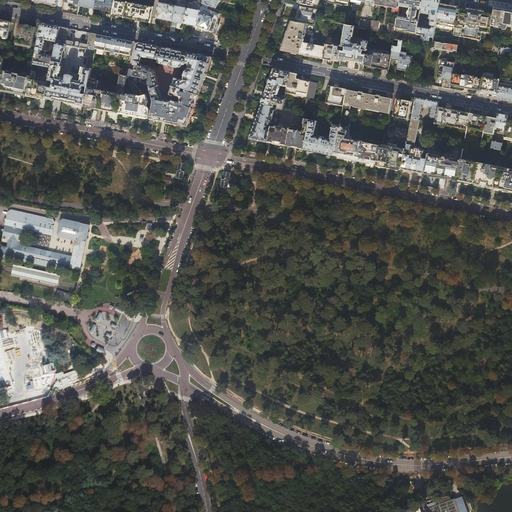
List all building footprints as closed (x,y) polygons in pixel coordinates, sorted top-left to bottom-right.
[(80,0),(80,5),(88,7),(95,8),(96,0),(80,0)] [(96,0),(95,8),(101,9),(104,10),(105,0),(96,0)] [(105,0),(104,10),(109,11),(113,12),(116,0),(115,0),(105,0)] [(116,0),(113,12),(113,13),(118,14),(121,15),(121,16),(124,16),(124,17),(125,18),(126,16),(131,17),(151,22),(154,8),(128,2),(128,1),(127,1),(124,1),(123,2),(116,0)] [(175,5),(176,2),(170,1),(169,4),(165,4),(166,1),(164,1),(164,0),(160,0),(160,2),(159,2),(156,18),(165,20),(172,21),(175,5)] [(401,0),(375,0),(375,5),(400,9),(400,6),(401,0)] [(422,0),(401,0),(400,6),(410,8),(410,10),(409,11),(408,12),(408,13),(408,14),(409,15),(408,17),(398,16),(397,24),(396,30),(417,34),(418,26),(419,21),(419,19),(417,19),(418,9),(421,10),(422,0)] [(440,0),(422,0),(421,10),(419,19),(419,21),(421,21),(423,20),(424,14),(429,14),(429,15),(430,15),(429,19),(431,19),(430,24),(431,26),(432,26),(432,27),(430,28),(418,26),(417,34),(424,36),(424,40),(429,41),(434,41),(436,25),(440,3),(440,1),(440,0)] [(440,3),(436,25),(454,28),(458,10),(458,9),(453,8),(449,7),(450,5),(440,3)] [(175,5),(172,21),(179,22),(185,23),(186,17),(183,16),(184,14),(186,14),(188,7),(175,5)] [(315,25),(315,20),(312,20),(312,19),(312,17),(313,12),(315,13),(315,14),(316,14),(317,9),(302,6),(300,6),(299,9),(302,10),(301,13),(301,18),(299,17),(299,18),(298,21),(299,22),(308,23),(315,25)] [(186,17),(185,23),(193,25),(197,26),(201,10),(188,7),(186,14),(189,15),(189,17),(186,17)] [(201,10),(197,26),(194,38),(199,39),(201,30),(199,29),(201,29),(201,27),(205,29),(209,30),(211,26),(212,22),(214,17),(206,14),(208,9),(202,7),(201,10)] [(511,10),(495,7),(494,14),(493,15),(491,26),(497,27),(497,25),(511,27),(511,25),(511,10)] [(458,10),(454,28),(453,33),(481,39),(483,31),(490,32),(491,26),(493,15),(484,14),(485,12),(485,11),(476,10),(466,8),(466,9),(465,12),(458,10)] [(371,29),(372,21),(361,19),(359,27),(365,28),(371,29)] [(304,42),(308,23),(299,22),(292,20),(289,30),(283,44),(281,50),(294,52),(315,57),(323,58),(325,46),(304,42)] [(380,22),(372,20),(372,21),(371,29),(370,30),(378,31),(380,22)] [(7,38),(10,23),(6,22),(4,21),(3,22),(0,21),(0,36),(2,36),(2,37),(7,38)] [(61,27),(42,23),(34,64),(53,68),(55,56),(45,54),(44,54),(42,54),(43,51),(43,52),(43,51),(44,51),(46,40),(58,42),(61,27)] [(395,34),(396,30),(397,24),(395,23),(395,24),(390,24),(388,33),(395,34)] [(16,43),(32,46),(36,27),(33,27),(23,25),(20,24),(16,43)] [(349,25),(346,24),(342,44),(342,46),(345,47),(345,49),(342,49),(340,60),(345,61),(346,59),(352,60),(359,62),(359,64),(364,65),(366,54),(363,54),(363,50),(367,51),(367,49),(368,41),(363,40),(362,45),(359,44),(360,43),(358,43),(358,44),(353,43),(351,41),(352,36),(353,36),(355,26),(349,25)] [(73,45),(74,42),(73,41),(67,40),(69,28),(61,27),(58,42),(55,56),(53,68),(51,75),(51,77),(50,80),(54,81),(53,87),(49,87),(47,98),(54,100),(54,99),(63,100),(64,101),(65,101),(66,101),(67,102),(68,102),(69,101),(77,103),(77,104),(85,106),(87,94),(83,93),(84,86),(88,87),(90,77),(92,69),(96,49),(99,34),(91,33),(88,44),(81,43),(80,46),(76,46),(73,45)] [(134,41),(99,34),(96,49),(132,56),(134,41)] [(401,52),(403,41),(399,40),(398,47),(395,46),(395,45),(393,44),(391,55),(391,59),(394,60),(397,60),(397,59),(400,59),(401,52)] [(448,44),(437,42),(436,48),(452,51),(452,49),(457,50),(458,45),(451,44),(448,44)] [(212,57),(175,50),(151,45),(143,43),(140,57),(137,56),(135,65),(137,65),(136,70),(146,72),(146,75),(151,76),(150,83),(149,89),(152,102),(152,103),(149,118),(158,120),(178,124),(188,126),(190,121),(193,111),(198,97),(208,70),(212,58),(212,57)] [(342,46),(342,44),(341,44),(341,46),(338,45),(338,46),(336,45),(336,44),(333,44),(333,45),(326,43),(325,46),(323,58),(324,58),(331,60),(339,61),(339,60),(340,60),(342,49),(342,46)] [(499,56),(504,57),(504,56),(505,52),(508,53),(511,53),(511,52),(511,49),(501,47),(499,56)] [(366,54),(364,65),(376,67),(389,70),(391,59),(391,55),(370,51),(369,55),(366,54)] [(410,71),(413,56),(407,55),(407,53),(401,52),(400,59),(398,69),(404,70),(410,71)] [(445,78),(443,87),(445,88),(450,89),(451,84),(453,73),(455,63),(449,62),(449,61),(448,61),(448,60),(441,59),(439,74),(442,74),(442,77),(445,78)] [(132,69),(129,69),(129,70),(128,76),(127,79),(150,83),(151,76),(146,75),(146,72),(136,70),(134,70),(132,69)] [(283,109),(286,93),(290,72),(274,69),(268,86),(262,103),(272,106),(274,107),(275,104),(279,105),(278,108),(281,109),(283,109)] [(28,95),(32,76),(6,71),(2,90),(15,92),(28,95)] [(37,72),(33,71),(32,76),(28,95),(36,96),(47,98),(49,87),(50,83),(35,80),(37,72)] [(290,72),(286,93),(306,97),(306,99),(307,99),(313,100),(317,83),(306,81),(297,79),(298,74),(290,72)] [(465,76),(453,73),(451,84),(459,85),(474,88),(480,90),(482,79),(478,78),(478,77),(476,77),(476,78),(470,77),(469,77),(469,76),(467,75),(466,76),(466,75),(466,76),(465,76)] [(102,90),(98,108),(108,110),(120,113),(124,94),(127,79),(128,76),(126,76),(121,75),(118,87),(119,88),(119,89),(119,91),(117,93),(102,90)] [(482,79),(480,90),(488,91),(497,93),(499,83),(500,79),(499,79),(499,80),(482,76),(482,79)] [(94,78),(90,77),(88,87),(87,94),(85,106),(92,107),(98,108),(102,90),(97,89),(99,80),(93,79),(94,78)] [(511,85),(499,83),(497,93),(496,98),(511,101),(511,85)] [(338,87),(329,86),(326,102),(330,103),(330,102),(338,104),(338,105),(343,106),(347,90),(347,89),(338,87)] [(340,125),(334,155),(356,160),(376,163),(380,145),(366,142),(366,138),(360,137),(360,141),(345,138),(348,123),(350,111),(345,110),(346,106),(350,104),(389,112),(392,99),(369,94),(347,90),(343,106),(340,125)] [(149,118),(152,103),(149,104),(149,102),(147,95),(146,94),(142,95),(138,95),(136,94),(134,94),(131,93),(127,93),(127,94),(124,94),(120,113),(134,115),(149,118)] [(438,102),(415,97),(409,132),(405,150),(401,168),(413,171),(424,173),(428,155),(429,151),(424,150),(422,149),(421,149),(420,148),(419,147),(418,147),(416,147),(415,147),(414,147),(413,148),(411,147),(411,146),(413,146),(414,145),(420,116),(422,106),(431,108),(429,117),(435,119),(437,107),(438,102)] [(403,102),(396,100),(393,115),(407,118),(410,104),(403,102)] [(272,119),(274,110),(272,109),(272,106),(262,103),(253,130),(250,139),(260,140),(268,142),(272,122),(269,121),(269,118),(272,119)] [(278,124),(281,109),(278,108),(275,108),(275,107),(274,110),(272,119),(272,122),(268,142),(273,143),(273,142),(277,143),(282,144),(282,145),(287,146),(290,127),(289,127),(289,129),(283,127),(283,126),(282,125),(282,124),(281,124),(280,124),(279,124),(278,124)] [(435,119),(434,122),(467,129),(467,127),(470,113),(464,112),(447,109),(437,107),(435,119)] [(104,121),(104,118),(116,118),(116,112),(105,111),(105,114),(102,114),(101,121),(104,121)] [(470,113),(467,127),(483,131),(486,116),(479,115),(470,113)] [(507,116),(497,114),(496,118),(494,129),(504,131),(506,120),(507,116)] [(486,116),(483,131),(483,132),(493,134),(494,129),(496,118),(492,117),(486,116)] [(290,127),(287,146),(295,147),(305,149),(310,120),(304,119),(304,123),(305,123),(303,130),(302,130),(302,131),(301,131),(301,130),(300,130),(299,129),(299,128),(298,128),(290,127)] [(310,120),(305,149),(318,152),(334,155),(340,125),(333,124),(332,127),(332,128),(332,129),(330,139),(325,138),(324,136),(321,136),(321,134),(320,134),(318,135),(318,136),(314,136),(317,121),(310,120)] [(503,137),(511,138),(511,121),(506,120),(504,131),(503,137)] [(380,145),(376,163),(388,166),(401,168),(405,150),(397,148),(398,142),(389,141),(388,147),(380,145)] [(492,141),(491,148),(501,150),(502,143),(492,141)] [(428,155),(424,173),(442,177),(457,180),(460,162),(455,161),(455,159),(433,155),(433,156),(428,155)] [(460,162),(457,180),(466,181),(473,183),(477,162),(461,159),(460,162)] [(183,179),(186,164),(180,162),(176,177),(183,179)] [(477,162),(473,183),(484,185),(493,187),(497,166),(490,165),(486,164),(477,162)] [(497,166),(493,187),(504,189),(511,190),(511,169),(509,169),(509,168),(506,168),(497,166)] [(228,183),(230,172),(223,171),(220,187),(227,188),(228,183)] [(55,223),(54,220),(12,211),(8,213),(2,239),(8,240),(6,247),(1,246),(0,252),(0,256),(5,258),(5,257),(9,258),(9,259),(14,260),(15,259),(59,270),(61,264),(79,269),(85,242),(87,242),(90,226),(65,220),(61,221),(59,233),(61,236),(78,240),(74,257),(59,254),(59,255),(23,247),(19,242),(23,229),(37,232),(37,231),(52,234),(55,223)] [(56,284),(58,276),(15,267),(14,275),(56,284)] [(70,300),(71,293),(57,291),(56,298),(70,300)] [(44,348),(9,355),(13,370),(47,363),(44,348)] [(467,511),(462,495),(451,498),(448,496),(437,497),(436,495),(426,497),(428,501),(426,501),(426,511),(422,511),(421,511),(467,511)] [(419,508),(420,506),(421,504),(421,502),(421,500),(404,506),(401,508),(402,511),(406,511),(417,508),(419,508)]
